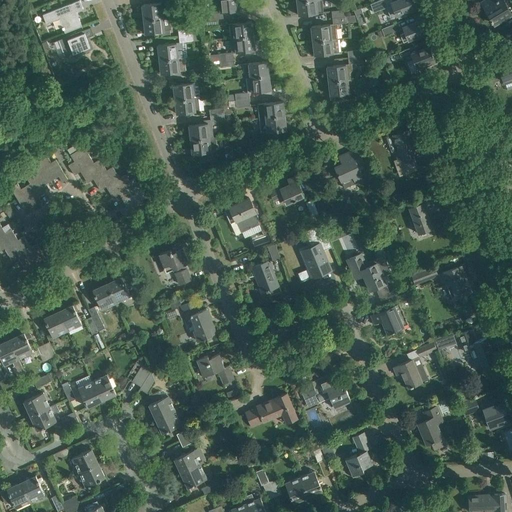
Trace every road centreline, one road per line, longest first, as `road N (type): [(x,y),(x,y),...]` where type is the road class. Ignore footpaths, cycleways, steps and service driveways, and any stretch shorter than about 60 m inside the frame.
road 1 (residential): [(511,333),(423,88)]
road 2 (residential): [(0,308),(184,198)]
road 3 (residential): [(184,198),(107,0)]
road 4 (unclassified): [(239,331),(342,298),(359,344)]
road 5 (residential): [(184,198),(324,134)]
road 6 (residential): [(0,412),(23,462),(109,420)]
road 7 (residential): [(359,344),(260,371),(239,331)]
road 8 (residential): [(324,134),(271,0)]
road 9 (residential): [(239,331),(184,198)]
road 10 (residential): [(415,474),(359,344)]
road 11 (residential): [(511,183),(464,64)]
